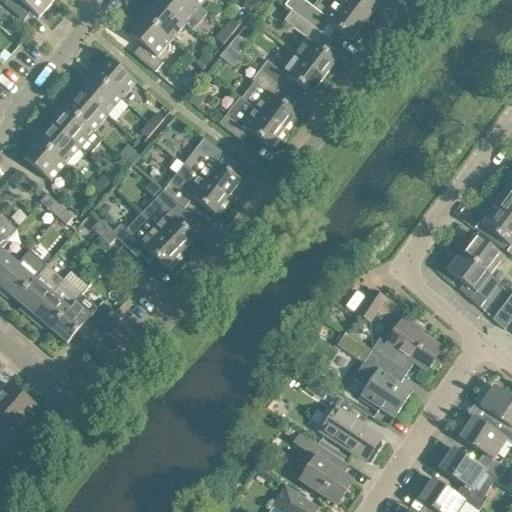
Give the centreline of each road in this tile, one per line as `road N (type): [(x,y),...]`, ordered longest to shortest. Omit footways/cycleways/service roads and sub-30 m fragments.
road 1 (residential): [(80,395),(102,385),(220,267),(421,0)]
road 2 (residential): [(480,342),(410,271),(415,250),(511,123)]
road 3 (residential): [(368,511),(480,342)]
road 4 (residential): [(0,128),(98,0)]
